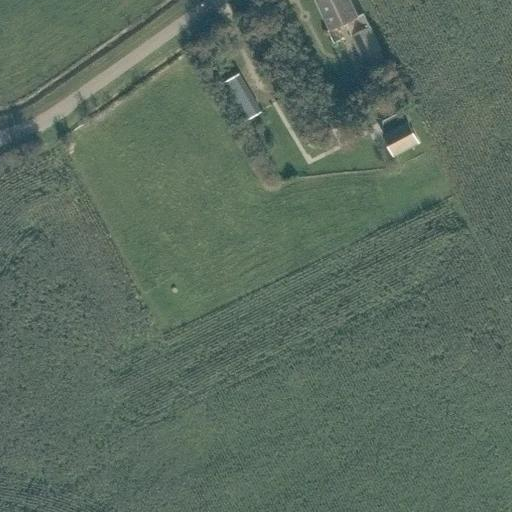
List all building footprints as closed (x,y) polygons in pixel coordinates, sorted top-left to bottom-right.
[(350,0),(317,0),(332,30),(346,23),(368,68),(385,59),(363,13),(358,16),(350,0)] [(333,97),(330,106),(347,110),(350,102),(333,97)] [(392,101),(382,106),(388,114),(397,108),(392,101)] [(419,143),(408,120),(404,110),(383,120),(384,131),(394,155),(419,143)] [(341,116),(330,118),(332,128),(343,125),(341,116)]
